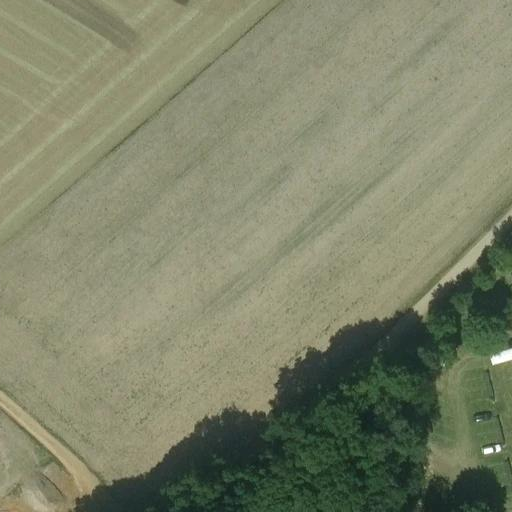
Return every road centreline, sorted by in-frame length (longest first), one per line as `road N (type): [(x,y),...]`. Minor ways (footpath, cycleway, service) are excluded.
road 1 (track): [(153,511),(255,451),(354,372)]
road 2 (unclassified): [(511,223),(417,323),(354,372)]
road 3 (track): [(151,511),(116,500),(0,405)]
